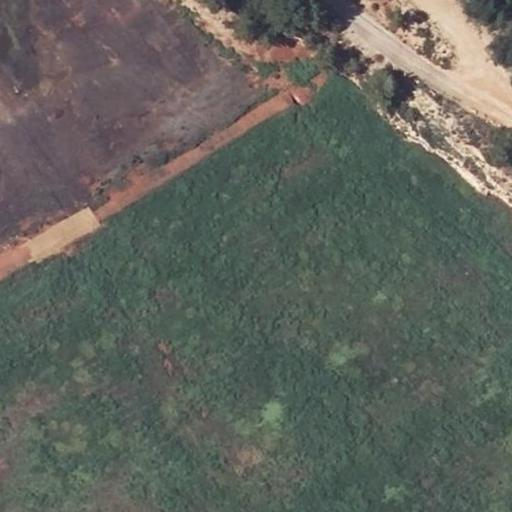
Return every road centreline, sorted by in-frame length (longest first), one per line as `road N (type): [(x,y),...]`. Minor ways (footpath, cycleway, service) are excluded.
road 1 (track): [(0,186),(151,334),(215,420),(263,511)]
road 2 (track): [(489,111),(406,65),(330,0)]
road 3 (track): [(489,111),(404,0)]
